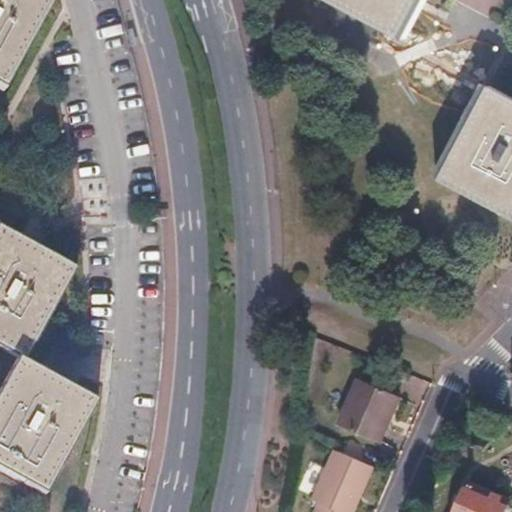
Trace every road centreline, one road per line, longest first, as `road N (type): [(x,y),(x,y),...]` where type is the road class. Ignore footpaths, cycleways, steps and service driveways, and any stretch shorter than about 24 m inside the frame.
road 1 (residential): [(118,511),(133,437),(135,268),(111,92),(80,0)]
road 2 (secondary): [(148,0),(177,115),(192,251),(189,388),(169,511)]
road 3 (secondary): [(228,511),(251,372),(251,209),(212,0)]
road 4 (residential): [(473,377),(457,371),(396,511)]
